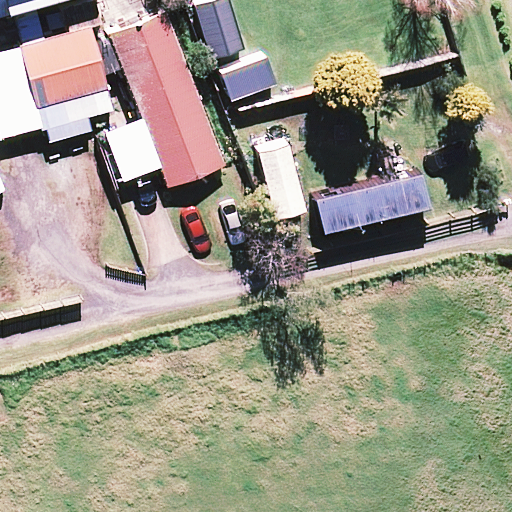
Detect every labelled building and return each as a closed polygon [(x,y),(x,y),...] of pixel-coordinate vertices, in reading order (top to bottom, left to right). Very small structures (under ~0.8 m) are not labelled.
[(57,0),(13,12),(20,39),(0,44),(0,132),(109,104),(88,21),(97,19),(92,0),(57,0)] [(240,43),(226,0),(190,0),(208,53),(240,43)] [(220,160),(163,5),(126,19),(120,4),(101,11),(109,33),(96,38),(126,118),(103,127),(120,174),(158,160),(166,180),(220,160)] [(247,60),(219,70),(241,133),(269,124),(247,60)] [(424,198),(414,158),(306,186),(316,226),(424,198)]
